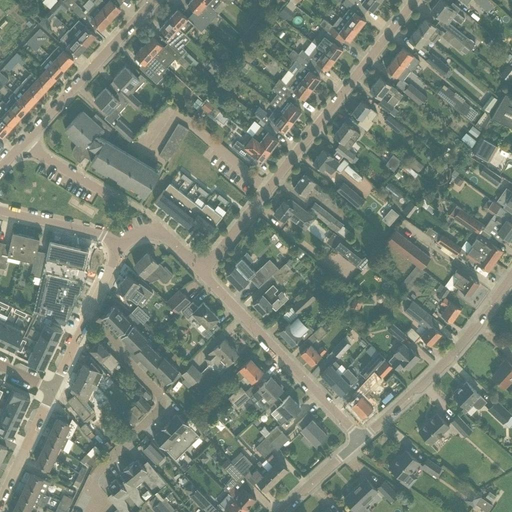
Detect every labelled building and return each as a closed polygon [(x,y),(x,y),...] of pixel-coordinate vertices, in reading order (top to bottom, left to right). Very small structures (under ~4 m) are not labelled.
[(43,0),(43,1),(51,8),(58,0),(43,0)] [(101,10),(95,3),(85,14),(81,9),(82,8),(72,0),(63,0),(63,1),(77,13),(87,22),(90,18),(101,29),(111,19),(101,10)] [(120,8),(111,0),(94,0),(93,2),(95,3),(101,10),(111,19),(120,8)] [(218,13),(203,0),(189,0),(187,3),(199,14),(195,19),(205,27),(218,13)] [(224,2),(226,0),(203,0),(218,13),(218,14),(227,4),(224,2)] [(362,17),(365,13),(348,0),(344,0),(342,3),(349,9),(342,18),(358,30),(366,20),(362,17)] [(380,1),(379,0),(348,0),(365,13),(369,8),(372,11),(380,1)] [(448,24),(452,18),(461,24),(465,19),(450,7),(441,0),(438,0),(431,10),(441,19),(448,24)] [(474,0),(474,1),(488,13),(495,4),(490,0),(474,0)] [(290,21),(297,13),(287,5),(280,13),(290,21)] [(195,19),(192,22),(177,8),(168,18),(185,33),(194,24),(201,31),(205,27),(195,19)] [(58,27),(62,22),(56,17),(50,11),(46,15),(51,21),(58,27)] [(358,30),(342,18),(340,16),(332,25),(324,18),(319,24),(328,30),(342,42),(346,37),(350,40),(358,30)] [(185,33),(168,18),(159,27),(171,39),(168,43),(182,55),(186,51),(180,45),(184,41),(180,38),(185,33)] [(425,18),(416,28),(431,40),(434,42),(442,32),(435,27),(436,27),(425,18)] [(86,45),(95,35),(79,20),(70,30),(76,35),(86,45)] [(466,36),(449,23),(445,28),(454,36),(465,45),(470,39),(466,36)] [(30,39),(39,47),(49,36),(40,28),(30,39)] [(426,45),(431,40),(416,28),(408,39),(420,47),(427,52),(430,48),(426,45)] [(339,46),(342,42),(328,30),(316,45),(335,59),(343,49),(339,46)] [(86,45),(76,35),(72,40),(66,35),(61,40),(77,55),(86,45)] [(182,55),(168,43),(164,47),(152,35),(143,45),(160,60),(167,67),(174,58),(177,61),(182,55)] [(465,45),(454,36),(449,42),(460,51),(465,45)] [(36,51),(39,47),(30,39),(27,43),(36,51)] [(143,45),(134,55),(142,61),(144,63),(145,64),(146,66),(143,70),(157,83),(160,78),(151,70),(160,60),(143,45)] [(335,59),(316,45),(309,55),(302,50),(298,54),(320,71),(323,66),(327,69),(335,59)] [(402,47),(394,57),(405,66),(410,70),(411,71),(419,60),(413,56),(413,55),(410,53),(402,47)] [(55,49),(49,55),(54,60),(64,69),(73,59),(66,52),(64,50),(60,54),(55,49)] [(294,74),(312,88),(320,78),(316,75),(320,71),(298,54),(292,49),(288,55),(294,61),(296,59),(302,64),(294,74)] [(17,52),(13,57),(18,61),(22,65),(26,61),(17,52)] [(426,60),(447,78),(452,72),(448,69),(449,67),(432,53),(426,60)] [(13,57),(9,61),(14,65),(18,61),(13,57)] [(394,57),(386,68),(400,79),(402,81),(410,71),(410,70),(405,66),(394,57)] [(55,78),(64,69),(54,60),(46,69),(55,78)] [(501,73),(510,81),(511,77),(511,65),(510,63),(501,73)] [(130,92),(134,87),(133,86),(139,80),(125,66),(113,79),(123,87),(118,92),(118,91),(117,92),(135,108),(140,102),(130,92)] [(46,69),(37,79),(47,88),(55,78),(46,69)] [(312,88),(294,74),(288,70),(280,80),(279,79),(275,84),(296,100),(300,95),(304,99),(312,88)] [(0,79),(5,84),(9,80),(0,71),(0,79)] [(38,98),(47,88),(37,79),(31,73),(22,83),(38,98)] [(229,92),(238,80),(230,73),(220,84),(229,92)] [(403,95),(390,85),(379,76),(369,89),(380,98),(386,90),(399,100),(403,95)] [(204,84),(211,90),(215,86),(208,80),(204,84)] [(18,88),(14,93),(29,107),(38,98),(22,83),(18,88)] [(293,104),(296,100),(275,84),(272,88),(283,97),(276,107),(293,121),(301,111),(293,104)] [(404,91),(420,104),(426,97),(410,84),(404,91)] [(440,91),(455,104),(458,100),(453,96),(456,93),(446,84),(440,91)] [(120,115),(118,113),(119,112),(117,109),(122,103),(105,87),(94,99),(116,119),(120,115)] [(20,117),(29,107),(14,93),(14,92),(9,97),(10,98),(6,103),(20,117)] [(511,96),(505,93),(492,116),(491,117),(511,127),(511,96)] [(491,95),(482,107),(489,113),(498,100),(491,95)] [(398,111),(387,102),(382,98),(378,104),(395,116),(398,111)] [(16,121),(20,117),(6,103),(2,100),(0,102),(0,106),(1,107),(0,108),(0,115),(11,126),(12,125),(14,126),(17,123),(16,121)] [(207,100),(201,107),(209,113),(214,106),(207,100)] [(373,122),(371,120),(377,113),(361,100),(352,112),(362,120),(359,124),(367,130),(373,122)] [(293,121),(276,107),(268,117),(265,115),(267,113),(259,106),(254,113),(261,119),(277,131),(280,127),(285,131),(293,121)] [(485,111),(475,125),(483,131),(491,117),(492,116),(485,111)] [(145,194),(146,194),(158,174),(100,140),(104,134),(107,136),(111,128),(95,114),(89,120),(80,112),(65,129),(71,135),(73,133),(76,136),(72,139),(73,140),(75,138),(79,142),(74,147),(73,148),(73,149),(72,150),(72,151),(72,152),(72,153),(73,154),(73,155),(73,156),(74,157),(75,158),(79,162),(79,163),(87,155),(93,158),(91,161),(99,166),(100,164),(107,168),(106,170),(120,179),(122,176),(129,180),(127,183),(142,192),(143,189),(147,191),(145,194)] [(388,113),(382,120),(390,127),(396,120),(388,113)] [(0,133),(2,136),(11,126),(0,115),(0,133)] [(135,134),(119,119),(113,126),(130,141),(135,134)] [(252,136),(270,150),(278,140),(273,136),(277,131),(261,119),(257,123),(260,126),(252,136)] [(356,155),(348,149),(359,134),(354,130),(355,130),(344,122),(334,135),(343,142),(341,144),(340,143),(335,148),(338,151),(344,156),(351,161),(355,155),(356,155)] [(178,123),(175,128),(186,135),(189,129),(178,123)] [(469,131),(477,137),(481,131),(473,125),(469,131)] [(175,128),(172,134),(182,140),(186,135),(175,128)] [(473,147),(478,140),(467,131),(462,138),(473,147)] [(172,134),(168,139),(179,145),(182,140),(172,134)] [(270,150),(252,136),(250,139),(244,146),(236,140),(232,146),(253,163),(258,156),(262,160),(263,159),(265,160),(268,156),(267,155),(270,150)] [(481,136),(472,151),(490,161),(498,146),(481,136)] [(168,139),(165,144),(176,151),(179,145),(168,139)] [(165,144),(162,150),(173,156),(176,151),(165,144)] [(331,172),(339,162),(344,156),(338,151),(333,157),(323,149),(313,162),(323,170),(325,167),(331,172)] [(173,156),(162,150),(159,155),(170,161),(173,156)] [(386,164),(395,170),(402,159),(394,153),(386,164)] [(341,172),(343,169),(358,181),(362,177),(347,164),(348,162),(344,159),(336,168),(341,172)] [(501,178),(484,166),(479,174),(496,186),(501,178)] [(329,194),(322,188),(316,183),(304,174),(294,187),(306,196),(311,189),(317,193),(316,195),(324,201),(329,194)] [(337,190),(358,208),(364,200),(343,182),(337,190)] [(170,183),(155,202),(163,208),(178,189),(170,183)] [(392,187),(388,192),(395,198),(399,193),(392,187)] [(178,189),(163,208),(164,209),(163,209),(164,209),(167,211),(167,212),(168,212),(171,214),(186,195),(178,189)] [(186,195),(171,214),(179,220),(194,201),(186,195)] [(315,217),(292,199),(288,204),(284,200),(274,213),(285,221),(288,217),(304,230),(315,217)] [(194,201),(179,220),(187,227),(191,223),(202,208),(194,201)] [(494,215),(500,206),(492,201),(490,204),(487,201),(483,207),(494,215)] [(309,209),(328,224),(326,226),(336,233),(343,224),(315,202),(309,209)] [(202,208),(191,223),(199,229),(214,210),(206,204),(205,203),(204,205),(202,208)] [(475,233),(482,224),(461,208),(456,204),(449,214),(475,233)] [(391,209),(382,219),(389,225),(398,215),(391,209)] [(214,210),(199,229),(207,235),(222,216),(214,210)] [(509,240),(511,235),(511,224),(505,220),(499,215),(487,232),(501,242),(504,237),(509,240)] [(425,232),(443,245),(452,251),(457,254),(461,247),(442,235),(442,236),(429,227),(425,232)] [(416,265),(421,269),(431,257),(396,230),(386,242),(416,265)] [(9,247),(4,246),(0,262),(0,267),(5,268),(8,255),(21,258),(26,235),(13,232),(9,247)] [(470,242),(473,245),(495,260),(502,250),(501,250),(478,234),(475,238),(473,237),(470,242)] [(31,274),(37,276),(42,254),(36,253),(39,238),(26,235),(21,258),(34,261),(31,274)] [(363,270),(371,261),(342,239),(335,248),(363,270)] [(40,282),(34,311),(56,320),(62,323),(82,281),(81,281),(81,278),(82,279),(85,266),(89,249),(71,245),(53,241),(50,241),(49,241),(46,254),(42,253),(43,252),(42,252),(42,254),(37,276),(41,277),(40,282)] [(452,251),(443,245),(440,249),(449,255),(452,251)] [(488,270),(495,260),(473,245),(466,254),(488,270)] [(172,276),(159,263),(158,264),(147,253),(134,265),(144,275),(151,281),(157,275),(165,283),(172,276)] [(259,286),(278,268),(270,259),(256,272),(241,257),(235,263),(237,265),(236,266),(235,266),(226,275),(239,288),(248,280),(247,278),(248,277),(249,277),(250,277),(259,286)] [(273,275),(281,284),(294,272),(288,265),(292,261),(290,259),(273,275)] [(470,295),(479,282),(469,276),(470,275),(458,267),(454,274),(453,273),(444,286),(449,290),(454,293),(458,287),(470,295)] [(138,283),(135,281),(127,275),(117,288),(125,294),(129,297),(129,296),(137,302),(143,293),(149,297),(152,292),(139,282),(138,283)] [(260,296),(253,303),(263,313),(270,306),(271,305),(272,305),(276,308),(283,301),(277,295),(274,292),(278,289),(273,284),(267,290),(262,294),(260,296)] [(449,290),(444,286),(437,296),(443,300),(449,290)] [(296,303),(303,310),(316,298),(310,290),(296,303)] [(300,292),(294,298),(297,301),(303,296),(300,292)] [(177,313),(190,301),(184,294),(171,307),(177,313)] [(358,311),(362,301),(355,297),(350,308),(358,311)] [(451,322),(461,309),(445,297),(440,303),(446,307),(441,314),(451,322)] [(421,324),(414,330),(430,345),(441,333),(431,324),(436,319),(429,313),(413,300),(404,311),(421,324)] [(218,317),(212,311),(212,312),(209,309),(203,302),(198,307),(192,301),(182,311),(187,317),(192,312),(196,317),(196,318),(196,320),(197,322),(199,323),(201,323),(202,322),(207,327),(202,332),(208,338),(213,333),(208,327),(218,317)] [(119,334),(132,320),(135,317),(131,313),(126,317),(114,304),(101,316),(119,334)] [(138,305),(131,312),(143,323),(149,316),(138,305)] [(42,315),(40,320),(45,323),(41,333),(57,341),(62,330),(51,325),(53,319),(42,315)] [(301,336),(304,339),(312,331),(297,315),(279,331),(292,344),(301,336)] [(6,321),(0,332),(0,343),(5,345),(14,325),(6,321)] [(406,334),(394,323),(388,329),(400,340),(406,334)] [(128,344),(140,332),(133,324),(121,336),(128,344)] [(14,325),(5,345),(15,350),(24,330),(14,325)] [(313,333),(319,339),(327,331),(321,325),(313,333)] [(146,340),(147,339),(140,332),(128,344),(135,351),(146,340)] [(37,341),(37,342),(53,349),(57,341),(41,333),(37,341)] [(339,357),(351,344),(343,337),(332,350),(339,357)] [(214,362),(221,370),(237,353),(223,339),(214,348),(215,348),(210,353),(210,354),(205,359),(211,365),(214,362)] [(30,349),(30,350),(32,351),(32,350),(49,358),(53,349),(37,342),(37,341),(35,340),(34,341),(30,349)] [(153,348),(148,343),(146,340),(135,351),(134,352),(142,360),(153,348)] [(90,349),(105,365),(111,371),(119,362),(109,352),(98,341),(90,349)] [(398,370),(403,364),(408,368),(419,357),(410,348),(409,349),(403,343),(394,353),(395,353),(388,360),(398,370)] [(300,353),(311,364),(326,350),(322,346),(317,351),(310,344),(300,353)] [(32,351),(28,361),(44,368),(49,358),(32,350),(32,351)] [(151,369),(152,368),(163,357),(155,350),(143,361),(151,369)] [(378,352),(359,373),(363,375),(366,379),(370,374),(385,358),(378,352)] [(152,368),(159,375),(171,363),(164,356),(163,357),(152,368)] [(84,362),(78,375),(92,381),(96,383),(97,383),(103,370),(91,357),(87,364),(84,362)] [(246,374),(252,380),(264,369),(258,364),(256,365),(250,359),(240,368),(241,369),(235,375),(240,380),(246,374)] [(501,366),(492,376),(504,387),(511,381),(509,379),(511,375),(511,365),(505,359),(499,365),(501,366)] [(320,374),(330,384),(341,375),(335,369),(340,365),(335,360),(320,374)] [(382,376),(392,366),(386,361),(377,371),(382,376)] [(179,371),(171,363),(159,375),(167,382),(179,371)] [(202,374),(192,363),(181,374),(192,385),(202,374)] [(340,395),(358,378),(348,368),(341,375),(330,384),(340,395)] [(96,383),(92,381),(78,375),(72,387),(70,391),(74,395),(79,400),(85,406),(96,383)] [(258,398),(268,408),(279,398),(276,394),(282,388),(281,388),(282,385),(278,381),(276,382),(271,377),(252,394),(257,399),(258,398)] [(357,391),(361,395),(350,405),(362,417),(373,407),(366,400),(372,393),(368,389),(371,385),(367,381),(357,391)] [(485,401),(473,389),(466,382),(458,389),(457,388),(453,392),(454,394),(453,395),(459,401),(457,403),(465,411),(473,404),(476,407),(478,407),(480,407),(485,401)] [(233,403),(246,392),(241,386),(228,398),(233,403)] [(12,389),(7,400),(25,408),(30,398),(25,396),(12,389)] [(246,392),(233,403),(238,409),(251,397),(246,392)] [(92,414),(85,406),(79,400),(74,395),(67,401),(73,408),(84,421),(92,414)] [(287,418),(288,419),(300,407),(289,395),(277,407),(271,413),(277,420),(276,420),(281,425),(287,418)] [(151,406),(141,396),(134,402),(144,413),(151,406)] [(4,407),(3,408),(21,417),(25,408),(7,400),(4,407)] [(489,409),(503,422),(510,415),(495,402),(489,409)] [(0,414),(0,417),(17,426),(21,417),(3,408),(0,414)] [(129,408),(123,414),(132,425),(139,419),(129,408)] [(223,412),(218,417),(225,424),(230,419),(223,412)] [(191,427),(189,425),(177,413),(169,421),(192,444),(200,436),(191,427)] [(431,443),(449,426),(437,413),(418,430),(431,443)] [(307,414),(296,424),(315,443),(325,434),(307,414)] [(457,416),(451,422),(464,437),(471,431),(457,416)] [(0,437),(3,439),(6,433),(12,436),(17,426),(0,417),(0,437)] [(69,425),(66,423),(57,419),(52,430),(64,436),(69,425)] [(161,428),(161,429),(184,451),(192,444),(169,421),(169,420),(161,428)] [(80,427),(87,435),(92,430),(86,423),(80,427)] [(270,443),(282,432),(276,426),(265,437),(266,438),(270,443)] [(184,451),(161,429),(153,437),(165,449),(165,448),(167,450),(176,459),(184,451)] [(69,438),(64,436),(52,430),(46,441),(64,449),(69,438)] [(282,432),(270,443),(275,447),(277,450),(288,439),(282,432)] [(275,447),(270,443),(266,438),(256,448),(264,457),(275,447)] [(64,449),(46,441),(41,452),(54,457),(59,447),(63,449),(64,449)] [(164,455),(151,441),(145,447),(143,449),(152,459),(155,456),(159,460),(164,455)] [(404,480),(419,462),(406,450),(398,459),(396,458),(389,466),(404,480)] [(91,457),(95,460),(100,455),(96,451),(95,453),(94,454),(91,457)] [(48,469),(54,457),(41,452),(36,463),(48,469)] [(80,461),(88,466),(89,465),(90,465),(95,460),(91,457),(87,453),(80,461)] [(272,466),(268,470),(276,479),(287,469),(272,453),(266,459),(272,466)] [(233,465),(243,474),(244,476),(254,466),(244,454),(233,465)] [(236,480),(243,474),(233,465),(227,458),(221,464),(236,480)] [(165,482),(147,460),(142,465),(138,459),(134,462),(133,461),(128,465),(141,481),(147,477),(150,479),(156,482),(160,487),(165,482)] [(427,459),(422,465),(435,475),(440,468),(427,459)] [(136,486),(141,481),(128,465),(123,470),(124,471),(120,474),(125,479),(120,483),(130,494),(129,495),(138,505),(144,500),(140,496),(138,488),(136,486)] [(192,465),(185,472),(195,481),(201,474),(192,465)] [(84,476),(87,469),(82,467),(79,473),(84,476)] [(265,489),(276,479),(268,470),(263,474),(257,468),(251,474),(265,489)] [(81,482),(84,476),(79,473),(76,480),(75,479),(73,485),(78,488),(81,482)] [(31,474),(26,485),(44,493),(49,482),(31,474)] [(365,478),(344,499),(351,506),(355,510),(356,511),(363,504),(365,507),(374,498),(372,496),(377,490),(372,485),(365,478)] [(124,499),(129,495),(130,494),(120,483),(117,479),(116,480),(115,479),(111,483),(112,484),(108,486),(113,492),(108,496),(120,511),(130,511),(128,509),(126,501),(124,499)] [(41,500),(44,493),(26,485),(21,496),(33,501),(43,506),(45,502),(41,500)] [(246,509),(256,499),(241,485),(237,490),(233,486),(227,492),(228,492),(234,498),(246,509)] [(389,486),(382,493),(390,501),(397,495),(389,486)] [(475,506),(478,503),(489,511),(495,504),(473,488),(465,499),(475,506)] [(190,495),(202,507),(209,501),(197,489),(190,495)] [(243,511),(246,509),(234,498),(228,492),(219,503),(228,511),(243,511)] [(60,501),(70,506),(73,499),(64,494),(60,501)] [(21,496),(15,506),(27,511),(33,501),(21,496)] [(155,511),(171,511),(161,500),(160,500),(157,497),(150,503),(153,506),(152,508),(155,511)] [(70,506),(60,501),(57,507),(67,511),(70,506)]
